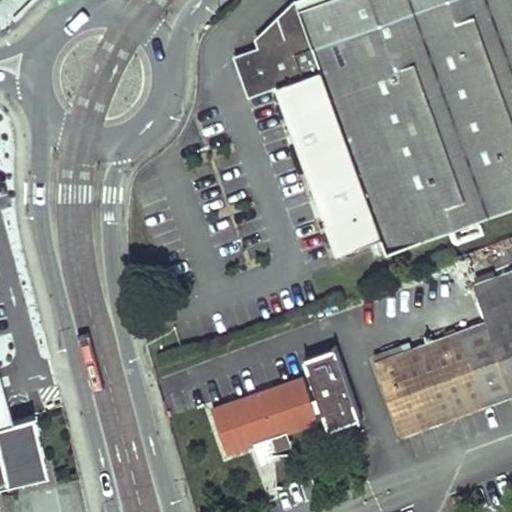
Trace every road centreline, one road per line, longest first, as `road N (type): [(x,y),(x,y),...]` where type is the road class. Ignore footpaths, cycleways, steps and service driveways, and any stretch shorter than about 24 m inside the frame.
road 1 (tertiary): [(39,107),(39,221),(113,511)]
road 2 (tertiary): [(171,511),(113,283),(110,194),(135,137)]
road 3 (tertiary): [(168,73),(153,36),(132,20),(101,12),(71,19)]
